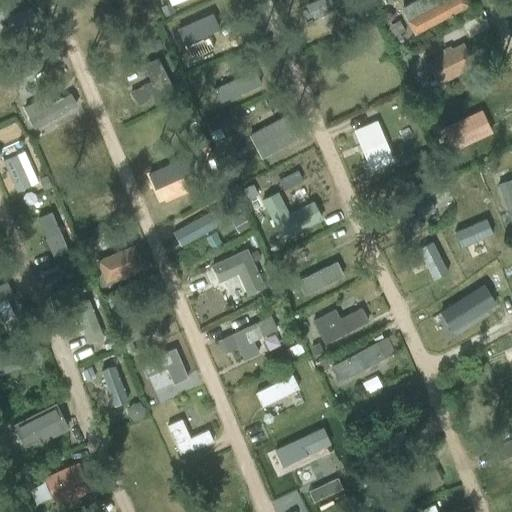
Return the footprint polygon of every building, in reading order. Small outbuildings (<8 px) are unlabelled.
[(412,0),(397,8),(411,36),(467,7),(463,0),(412,0)] [(130,67),(144,99),(170,87),(157,55),(130,67)] [(67,90),(47,101),(43,93),(19,106),(30,128),(74,106),(67,90)] [(348,129),(366,171),(391,160),(374,118),(348,129)] [(0,148),(0,158),(13,192),(40,182),(23,139),(0,148)] [(511,180),(511,178),(497,182),(509,221),(511,220),(511,180)] [(446,226),(459,265),(488,255),(475,217),(446,226)] [(94,260),(104,281),(142,264),(132,242),(94,260)] [(246,248),(205,263),(211,281),(253,266),(246,248)] [(0,282),(0,303),(11,299),(3,281),(0,282)] [(369,319),(360,303),(341,313),(336,304),(310,319),(323,344),(369,319)] [(157,310),(130,321),(136,335),(163,325),(157,310)] [(268,313),(214,338),(221,353),(234,347),(240,359),(256,352),(250,339),(275,327),(268,313)] [(327,361),(334,378),(392,353),(385,336),(327,361)] [(0,373),(38,359),(31,338),(0,349),(0,373)] [(174,345),(133,362),(139,376),(161,367),(167,383),(187,375),(174,345)] [(253,388),(265,415),(302,399),(290,372),(253,388)] [(21,452),(63,426),(47,402),(6,428),(21,452)] [(213,440),(208,425),(185,434),(178,416),(163,422),(176,455),(213,440)] [(282,509),(327,488),(322,477),(277,497),(282,509)]
